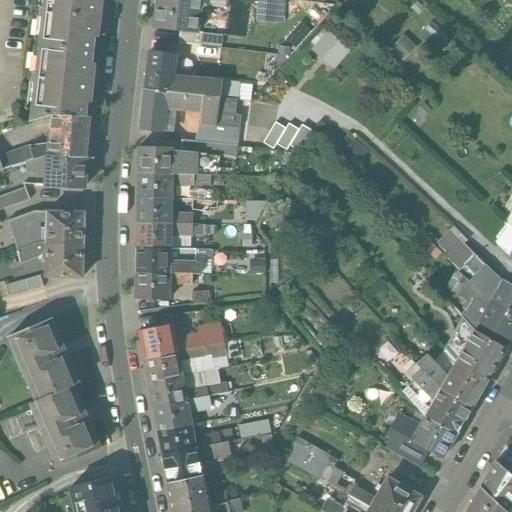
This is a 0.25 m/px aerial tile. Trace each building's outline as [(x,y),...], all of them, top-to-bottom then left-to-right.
[(47,0),(42,44),(92,51),(93,37),(97,38),(101,0),(47,0)] [(200,0),(158,0),(155,29),(180,32),(196,34),(197,31),(198,17),(200,0)] [(228,0),(200,0),(198,17),(221,19),(221,22),(226,23),(228,0)] [(287,17),(287,0),(257,0),(257,16),(287,17)] [(308,44),(335,67),(351,50),(324,26),(308,44)] [(196,34),(180,32),(179,44),(201,46),(202,32),(197,31),(196,34)] [(92,51),(42,44),(33,122),(52,116),(84,117),(86,103),(89,104),(94,65),(90,64),(92,51)] [(222,82),(172,77),(175,55),(149,52),(144,90),(220,98),(222,83),(222,82)] [(236,84),(222,83),(220,98),(234,99),(236,84)] [(220,98),(144,90),(140,130),(170,133),(173,110),(200,112),(199,123),(218,125),(220,98)] [(234,99),(220,98),(218,125),(240,128),(241,114),(235,114),(236,100),(234,99)] [(84,117),(52,116),(51,133),(46,133),(45,139),(51,139),(50,146),(29,148),(28,163),(49,156),(87,158),(90,118),(84,117)] [(267,143),(285,149),(292,127),(274,121),(267,143)] [(225,131),(209,129),(207,142),(214,143),(224,144),(225,131)] [(207,142),(183,139),(181,152),(212,155),(214,143),(207,142)] [(0,171),(12,167),(13,168),(28,163),(29,148),(0,157),(0,171)] [(173,149),(138,148),(137,173),(195,175),(195,161),(172,161),(173,149)] [(28,163),(13,168),(12,188),(36,189),(37,170),(49,167),(49,156),(28,163)] [(87,158),(49,156),(49,167),(49,173),(47,173),(47,185),(85,187),(87,158)] [(195,175),(137,173),(137,198),(171,198),(172,184),(194,185),(195,175)] [(85,206),(86,187),(48,187),(47,206),(85,206)] [(207,189),(193,188),(192,199),(206,199),(207,189)] [(26,189),(0,198),(0,211),(30,201),(26,189)] [(171,198),(137,198),(137,223),(193,225),(193,214),(171,213),(171,198)] [(206,199),(192,199),(192,212),(206,212),(206,199)] [(35,212),(8,222),(17,251),(37,244),(46,244),(46,245),(84,246),(84,245),(85,213),(35,212)] [(193,225),(137,223),(136,247),(169,248),(170,233),(202,235),(202,225),(193,225)] [(84,246),(46,245),(46,244),(37,244),(17,251),(22,264),(38,258),(47,253),(46,278),(83,279),(84,246)] [(169,248),(136,247),(136,272),(191,273),(191,263),(169,262),(169,248)] [(477,257),(462,271),(469,278),(472,281),(487,267),(477,257)] [(505,284),(487,267),(472,281),(491,301),(511,312),(511,285),(506,282),(505,284)] [(191,273),(136,272),(135,298),(167,299),(168,284),(191,284),(191,273)] [(42,277),(20,284),(24,296),(44,289),(42,277)] [(511,312),(491,301),(472,281),(469,278),(459,295),(470,301),(465,310),(477,316),(476,318),(484,323),(483,324),(511,341),(511,312)] [(44,289),(24,296),(28,309),(46,303),(44,289)] [(206,289),(191,292),(194,304),(211,301),(206,289)] [(218,309),(195,312),(198,327),(200,334),(176,339),(178,351),(186,350),(225,342),(218,309)] [(195,312),(161,316),(163,329),(173,327),(174,331),(198,327),(195,312)] [(475,329),(464,317),(447,348),(447,349),(457,360),(491,379),(508,349),(475,329)] [(52,320),(10,337),(38,401),(74,386),(79,384),(52,320)] [(163,329),(140,333),(145,358),(178,351),(176,339),(174,331),(173,327),(163,329)] [(225,342),(186,350),(188,360),(211,356),(212,361),(228,358),(225,342)] [(430,356),(424,349),(420,353),(426,359),(430,356)] [(447,349),(436,362),(430,356),(426,359),(420,365),(425,370),(441,388),(474,408),(491,379),(457,360),(447,349)] [(178,351),(145,358),(149,382),(183,376),(180,362),(188,360),(186,350),(178,351)] [(420,365),(411,373),(415,378),(425,370),(420,365)] [(474,408),(441,388),(425,370),(415,378),(437,403),(434,409),(433,408),(428,418),(458,437),(474,408)] [(183,376),(149,382),(154,407),(209,396),(228,393),(226,383),(194,389),(193,384),(184,385),(183,376)] [(38,401),(34,403),(61,465),(100,448),(74,386),(38,401)] [(228,393),(209,396),(212,409),(235,404),(233,392),(228,393)] [(209,396),(154,407),(158,431),(192,425),(190,413),(212,409),(209,396)] [(458,437),(428,418),(422,428),(401,416),(390,435),(396,439),(400,431),(415,440),(414,441),(430,450),(445,458),(458,437)] [(192,425),(158,431),(163,456),(229,443),(235,442),(233,431),(195,438),(192,425)] [(415,440),(400,431),(396,439),(389,450),(421,467),(430,450),(414,441),(415,440)] [(229,443),(163,456),(168,483),(202,476),(199,465),(231,458),(229,443)] [(511,511),(511,475),(496,462),(481,488),(506,511),(511,511)] [(355,480),(330,466),(322,481),(350,496),(355,488),(355,480)] [(202,476),(168,483),(173,511),(190,511),(231,503),(228,493),(211,497),(206,475),(202,476)] [(120,511),(112,477),(72,487),(78,511),(120,511)] [(413,511),(422,498),(388,479),(376,500),(355,488),(350,496),(371,508),(377,511),(413,511)] [(506,511),(481,488),(467,511),(506,511)] [(348,506),(326,494),(318,509),(323,511),(345,511),(347,509),(348,506)] [(231,503),(190,511),(245,511),(242,501),(231,503)]
